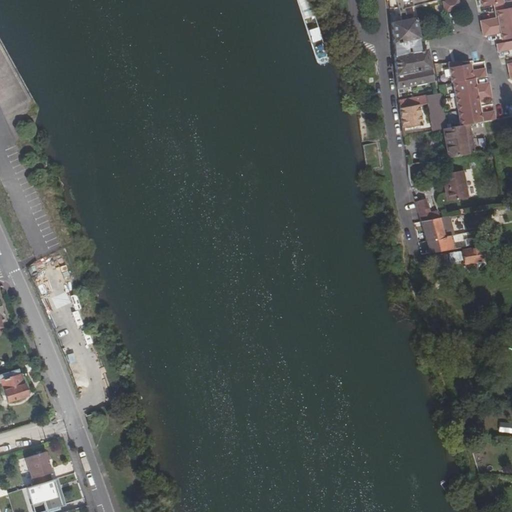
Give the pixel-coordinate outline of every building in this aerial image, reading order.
[(441,0),(395,0),(398,10),(442,0),(441,0)] [(457,0),(453,0),(442,2),(444,10),(444,14),(459,11),(457,0)] [(501,31),(502,39),(511,36),(511,5),(510,6),(509,0),(480,0),(482,6),(495,3),(498,17),(481,20),(484,35),(501,31)] [(391,23),(393,44),(419,39),(415,18),(391,23)] [(420,49),(419,39),(393,44),(394,54),(420,49)] [(511,40),(497,43),(499,51),(511,48),(511,62),(508,64),(511,78),(511,40)] [(397,89),(434,82),(427,49),(420,50),(420,49),(394,54),(397,89)] [(462,126),(470,125),(497,120),(496,112),(482,114),(480,101),(493,99),(490,84),(477,86),(476,80),(488,78),(486,70),(473,73),(471,66),(463,68),(462,64),(449,64),(452,83),(454,82),(462,126)] [(443,130),(445,129),(439,94),(399,101),(402,128),(422,124),(419,105),(427,104),(432,132),(443,130)] [(467,154),(475,152),(470,125),(462,126),(445,129),(443,130),(448,158),(467,154)] [(463,171),(443,175),(447,202),(468,197),(463,171)] [(421,222),(431,220),(425,199),(415,202),(421,222)] [(431,220),(421,222),(430,253),(454,250),(451,238),(453,236),(449,217),(431,220)] [(483,237),(468,240),(469,247),(484,245),(483,237)] [(462,251),(465,264),(487,260),(485,247),(462,251)] [(10,377),(0,380),(0,381),(7,402),(26,396),(18,369),(8,372),(10,377)] [(498,431),(511,431),(511,422),(498,421),(498,431)] [(35,485),(51,480),(49,473),(51,472),(45,452),(24,458),(30,478),(32,478),(35,485)] [(61,506),(54,479),(51,480),(35,485),(25,488),(28,499),(32,497),(34,504),(41,502),(44,511),(61,506)] [(64,505),(56,479),(54,479),(61,506),(64,505)]
